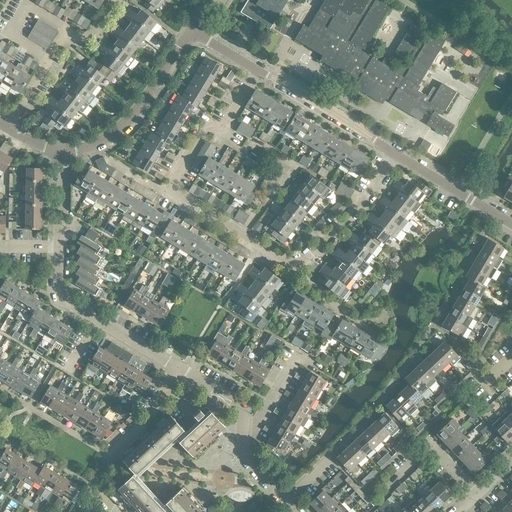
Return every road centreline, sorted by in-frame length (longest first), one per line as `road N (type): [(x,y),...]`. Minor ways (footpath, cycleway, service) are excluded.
road 1 (residential): [(59,247),(61,297),(175,367)]
road 2 (residential): [(190,30),(126,122),(98,144),(63,151)]
road 3 (residential): [(112,511),(94,480),(147,417),(175,367)]
road 4 (residential): [(396,155),(257,71)]
road 5 (residential): [(167,193),(205,128),(224,128),(257,71)]
road 6 (residential): [(304,272),(167,193)]
road 7 (residential): [(396,155),(304,272)]
road 8 (residential): [(511,223),(396,155)]
road 9 (residential): [(53,59),(10,35),(26,7),(69,32)]
road 10 (residential): [(475,491),(430,444),(391,483)]
